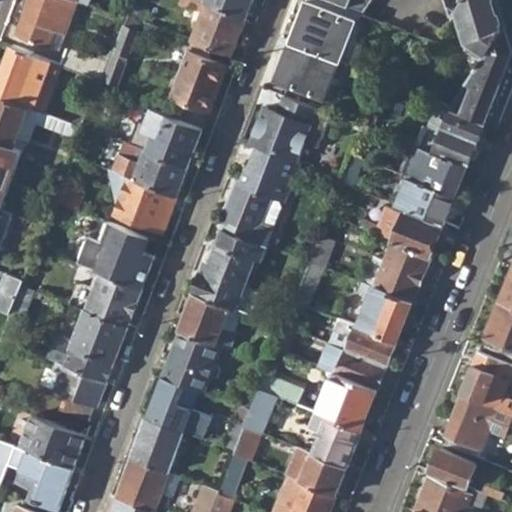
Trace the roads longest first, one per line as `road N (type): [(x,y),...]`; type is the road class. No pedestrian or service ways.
road 1 (residential): [(88,511),(284,0)]
road 2 (residential): [(373,511),(509,167)]
